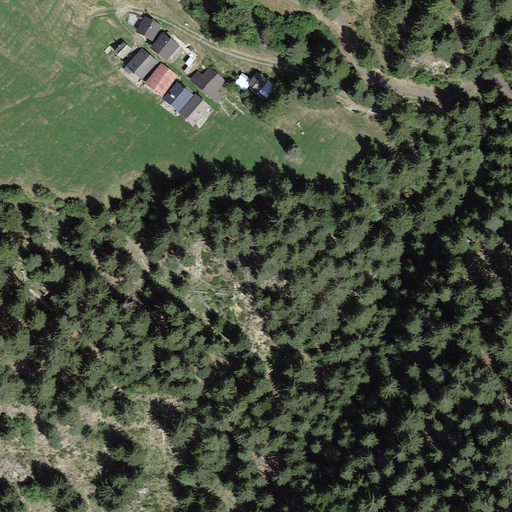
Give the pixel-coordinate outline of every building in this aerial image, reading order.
[(155,28),(141,19),(133,32),(147,41),(155,28)] [(176,46),(161,33),(148,47),(163,61),(176,46)] [(129,50),(121,43),(111,54),(118,61),(129,50)] [(154,63),(139,49),(122,67),(137,81),(154,63)] [(175,76),(160,63),(142,84),(157,97),(175,76)] [(201,76),(197,72),(189,81),(216,104),(222,97),(216,92),(225,83),(208,68),(201,76)] [(250,89),(261,94),(268,78),(258,73),(250,89)] [(244,74),(236,85),(247,92),(254,81),(244,74)] [(178,114),(193,98),(177,81),(158,100),(174,116),(178,114)] [(208,108),(195,96),(193,98),(178,114),(191,127),(208,108)]
